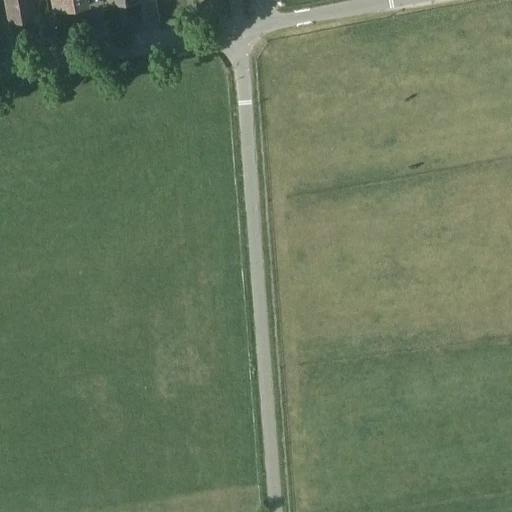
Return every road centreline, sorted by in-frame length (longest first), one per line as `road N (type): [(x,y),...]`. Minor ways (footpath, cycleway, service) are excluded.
road 1 (unclassified): [(274,511),(236,31)]
road 2 (residential): [(0,68),(236,31)]
road 3 (unclassified): [(236,31),(403,0)]
